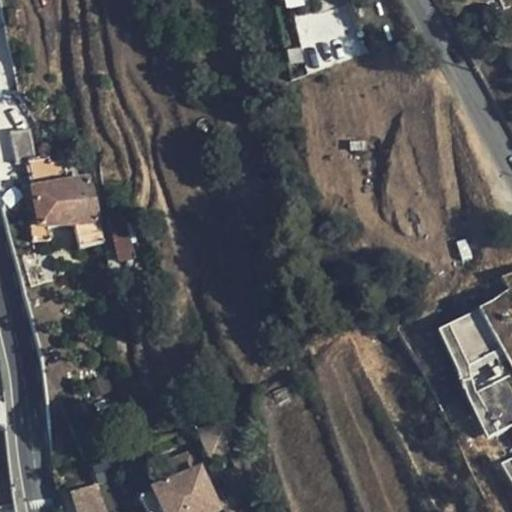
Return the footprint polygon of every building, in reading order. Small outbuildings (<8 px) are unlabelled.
[(304,0),(272,0),(275,8),(304,0)] [(33,169),(29,137),(9,139),(12,171),(33,169)] [(105,250),(93,185),(31,198),(38,234),(72,229),(77,255),(105,250)] [(64,479),(70,498),(92,491),(87,473),(64,479)] [(212,511),(214,511),(197,475),(137,506),(139,511),(212,511)] [(74,511),(98,511),(92,491),(70,498),(74,511)]
